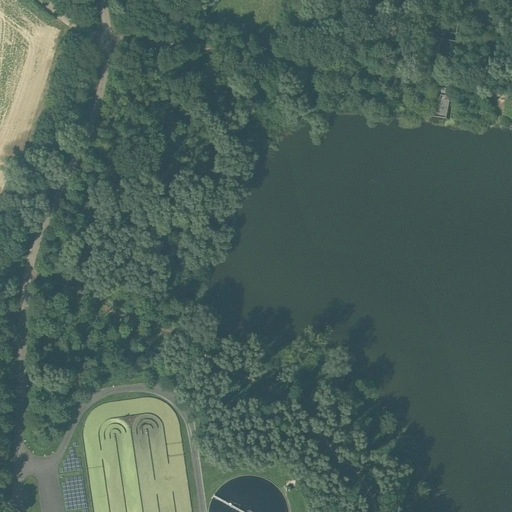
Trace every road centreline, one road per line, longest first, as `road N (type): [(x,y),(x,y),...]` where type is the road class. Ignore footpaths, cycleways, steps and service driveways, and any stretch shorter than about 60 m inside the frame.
road 1 (unclassified): [(24,320),(33,250),(97,108),(106,58),(101,0)]
road 2 (unknown): [(0,200),(42,117),(69,21)]
